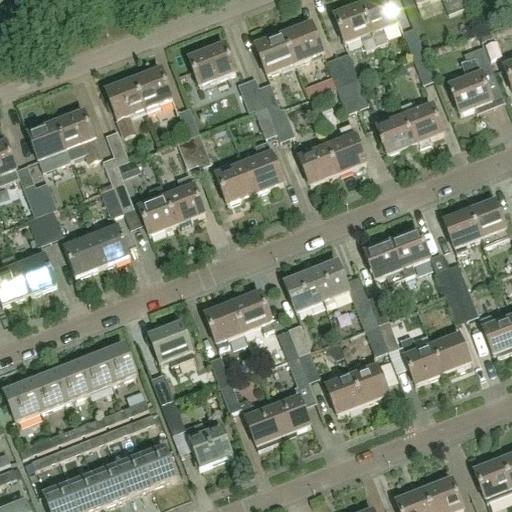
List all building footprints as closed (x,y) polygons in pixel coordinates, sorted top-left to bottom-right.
[(400,28),(389,0),(373,7),(372,3),(360,7),(377,53),(388,49),(383,35),(400,28)] [(461,0),(413,0),(418,11),(442,2),(449,20),(466,13),(461,0)] [(377,53),(360,7),(348,12),(349,16),(334,22),(344,50),(361,43),(366,57),(377,53)] [(324,60),(313,30),(285,41),(296,71),(324,60)] [(425,61),(414,34),(404,38),(414,65),(425,61)] [(490,35),(480,38),(482,45),(492,41),(490,35)] [(268,82),(296,71),(285,41),(256,52),(268,82)] [(236,80),(225,51),(202,60),(201,56),(190,61),(191,64),(189,65),(199,93),(236,80)] [(493,108),(483,83),(494,79),(484,53),(465,61),(467,67),(461,70),(467,85),(450,92),(454,102),(452,103),(453,106),(455,105),(461,120),(493,108)] [(359,86),(349,60),(338,65),(348,90),(359,86)] [(435,86),(425,61),(414,65),(424,90),(435,86)] [(511,63),(502,68),(511,93),(511,63)] [(348,90),(338,65),(327,69),(337,95),(348,90)] [(145,116),(172,105),(161,76),(147,81),(146,77),(134,82),(136,85),(133,86),(145,116)] [(267,115),(259,95),(255,85),(239,91),(249,119),(255,117),(267,115)] [(145,116),(133,86),(106,97),(124,143),(135,139),(128,122),(145,116)] [(369,112),(359,86),(348,90),(358,116),(369,112)] [(281,116),(271,90),(259,95),(267,115),(270,121),(281,116)] [(358,116),(348,90),(337,95),(347,121),(358,116)] [(416,118),(412,109),(401,113),(404,123),(415,151),(419,149),(421,153),(432,149),(430,145),(444,140),(433,111),(416,118)] [(200,141),(189,114),(178,119),(188,145),(200,141)] [(277,141),(270,121),(267,115),(255,117),(266,145),(277,141)] [(291,142),(281,116),(270,121),(277,141),(280,146),(291,142)] [(102,164),(84,118),(56,129),(71,168),(85,162),(88,169),(102,164)] [(415,151),(404,123),(378,134),(384,149),(382,150),(383,154),(385,153),(388,161),(415,151)] [(31,139),(28,140),(43,179),(71,168),(56,129),(42,134),(40,131),(29,135),(31,139)] [(367,170),(356,143),(352,133),(341,137),(345,147),(328,153),(339,181),(367,170)] [(117,173),(129,168),(117,138),(106,143),(114,164),(117,173)] [(211,170),(200,141),(188,145),(199,171),(201,174),(211,170)] [(199,171),(188,145),(177,149),(187,176),(199,171)] [(260,164),(244,171),(256,201),(284,190),(272,160),(273,160),(268,148),(256,153),(260,164)] [(19,185),(5,149),(0,150),(0,182),(5,181),(8,190),(19,185)] [(339,181),(328,153),(300,164),(311,192),(339,181)] [(124,190),(117,173),(114,164),(103,168),(113,194),(124,190)] [(256,201),(244,171),(228,177),(226,172),(215,177),(228,212),(256,201)] [(206,220),(195,192),(191,182),(178,187),(183,197),(169,202),(180,231),(182,234),(193,230),(191,226),(206,220)] [(58,216),(47,189),(36,193),(46,220),(54,217),(58,216)] [(46,220),(36,193),(34,190),(23,194),(35,224),(41,222),(46,220)] [(135,216),(125,190),(124,190),(113,194),(124,220),(135,216)] [(150,242),(180,231),(169,202),(166,203),(162,192),(149,197),(154,208),(139,214),(150,242)] [(124,220),(113,194),(101,199),(111,225),(124,220)] [(510,244),(495,207),(470,217),(481,245),(484,254),(510,244)] [(64,243),(54,217),(46,220),(41,222),(51,248),(64,243)] [(481,245),(470,217),(444,227),(457,260),(468,256),(466,251),(481,245)] [(51,248),(41,222),(35,224),(28,227),(39,253),(51,248)] [(130,263),(118,233),(91,244),(103,274),(130,263)] [(413,272),(430,265),(419,237),(403,243),(402,240),(389,245),(404,285),(416,280),(413,272)] [(103,274),(91,244),(63,255),(75,285),(103,274)] [(404,285),(389,245),(377,250),(378,253),(364,258),(375,287),(387,282),(390,290),(404,285)] [(441,266),(450,264),(445,245),(435,247),(441,266)] [(30,302),(18,273),(14,262),(2,267),(6,277),(0,279),(0,307),(2,313),(30,302)] [(57,292),(45,262),(18,273),(30,302),(57,292)] [(349,298),(338,269),(311,279),(323,308),(349,298)] [(458,270),(447,275),(457,301),(468,296),(458,270)] [(446,305),(457,301),(447,275),(436,279),(446,305)] [(323,308),(311,279),(297,285),(296,281),(286,285),(287,288),(285,289),(296,319),(323,308)] [(468,296),(457,301),(467,327),(479,323),(468,296)] [(275,335),(261,299),(233,309),(245,339),(261,333),(263,340),(275,335)] [(368,306),(378,332),(389,327),(379,301),(368,306)] [(456,332),(467,327),(457,301),(446,305),(456,332)] [(365,337),(378,332),(368,306),(355,311),(365,337)] [(245,339),(233,309),(205,320),(219,357),(231,352),(228,346),(245,339)] [(511,334),(508,325),(494,330),(491,322),(479,326),(493,361),(496,360),(498,364),(511,357),(511,334)] [(399,353),(389,327),(378,332),(388,358),(399,353)] [(196,364),(182,330),(148,343),(159,371),(169,367),(172,373),(196,364)] [(300,332),(289,336),(298,361),(310,356),(300,332)] [(388,358),(378,332),(365,337),(376,363),(388,358)] [(287,365),(298,361),(289,336),(278,340),(287,365)] [(471,369),(459,341),(432,352),(443,380),(471,369)] [(443,380),(432,352),(418,357),(412,343),(401,347),(406,362),(404,363),(415,391),(443,380)] [(137,381),(125,352),(101,361),(113,391),(137,381)] [(310,356),(298,361),(309,388),(320,384),(310,356)] [(113,391),(101,361),(77,371),(89,400),(113,391)] [(298,393),(309,388),(298,361),(287,365),(298,393)] [(210,367),(219,391),(230,387),(221,362),(210,367)] [(360,370),(349,375),(352,382),(363,411),(389,401),(377,372),(365,377),(364,372),(361,373),(360,370)] [(89,400),(77,371),(53,380),(65,410),(89,400)] [(65,410),(53,380),(29,389),(41,419),(65,410)] [(151,385),(162,413),(175,408),(164,381),(151,385)] [(363,411),(352,382),(326,392),(337,421),(363,411)] [(240,410),(230,387),(219,391),(230,419),(241,415),(244,425),(246,424),(254,446),(256,453),(283,442),(273,414),(261,418),(248,407),(240,410)] [(41,419),(29,389),(5,399),(17,429),(41,419)] [(283,442),(287,441),(310,432),(300,404),(273,414),(283,442)] [(126,424),(150,415),(147,406),(123,416),(126,424)] [(186,436),(175,408),(162,413),(173,441),(186,436)] [(126,424),(123,416),(99,425),(102,434),(126,424)] [(131,439),(156,429),(152,421),(128,430),(131,439)] [(78,443),(102,434),(99,425),(75,434),(78,443)] [(131,439),(128,430),(104,439),(108,448),(131,439)] [(234,461),(226,441),(223,433),(203,441),(189,446),(195,461),(200,474),(234,461)] [(78,443),(75,434),(51,443),(54,452),(78,443)] [(108,448),(104,439),(80,449),(84,457),(108,448)] [(30,462),(54,452),(51,443),(40,448),(27,453),(30,462)] [(84,457),(80,449),(56,458),(60,467),(84,457)] [(177,484),(165,454),(141,464),(152,493),(177,484)] [(60,467),(56,458),(32,467),(36,476),(60,467)] [(0,473),(11,469),(8,460),(0,462),(0,473)] [(511,462),(501,467),(511,495),(511,462)] [(152,493),(141,464),(117,473),(128,503),(152,493)] [(511,499),(511,495),(501,467),(487,472),(474,477),(486,509),(511,499)] [(104,511),(128,503),(117,473),(93,482),(104,511)] [(0,489),(17,483),(14,475),(0,480),(0,489)] [(104,511),(93,482),(69,492),(76,511),(104,511)] [(461,511),(452,486),(423,497),(429,511),(461,511)] [(76,511),(69,492),(44,501),(48,511),(76,511)] [(429,511),(423,497),(395,508),(396,511),(429,511)]
